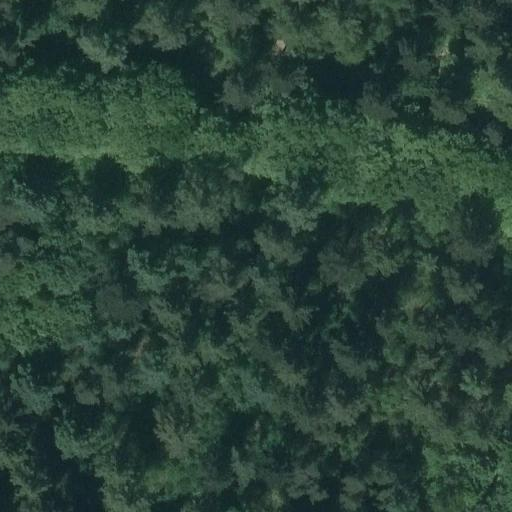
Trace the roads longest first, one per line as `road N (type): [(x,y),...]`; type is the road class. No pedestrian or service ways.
road 1 (unclassified): [(0,90),(511,168)]
road 2 (unknown): [(511,58),(474,49),(342,50),(268,0)]
